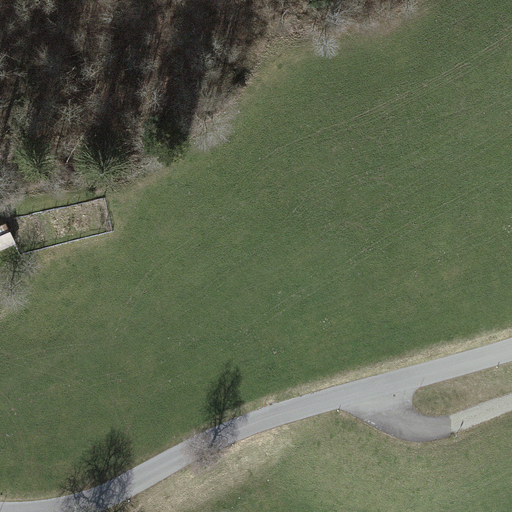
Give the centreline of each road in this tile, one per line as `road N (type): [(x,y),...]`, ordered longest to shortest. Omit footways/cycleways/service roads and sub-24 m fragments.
road 1 (tertiary): [(511,346),(219,434),(104,496),(44,511)]
road 2 (track): [(371,388),(388,412),(425,427),(511,397)]
